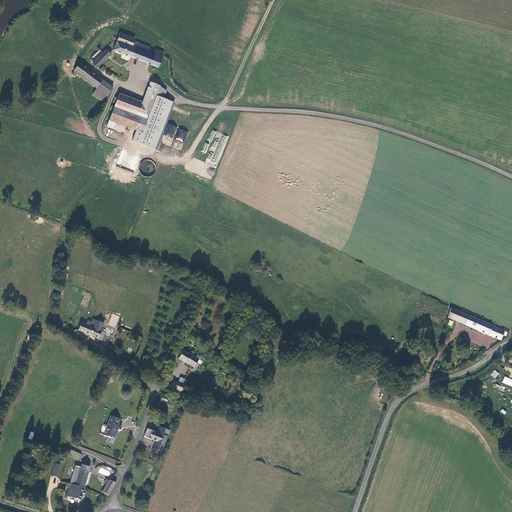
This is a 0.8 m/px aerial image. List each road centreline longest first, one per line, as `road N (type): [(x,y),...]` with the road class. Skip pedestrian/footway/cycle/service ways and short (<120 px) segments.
road 1 (unclassified): [(511,177),(375,124),(178,99)]
road 2 (unknown): [(159,81),(144,77),(116,92),(99,131),(108,149),(151,161),(175,157),(222,106)]
road 3 (unclassified): [(511,340),(409,391),(378,440),(354,511)]
road 4 (unclassified): [(111,511),(153,394),(139,374),(97,348)]
